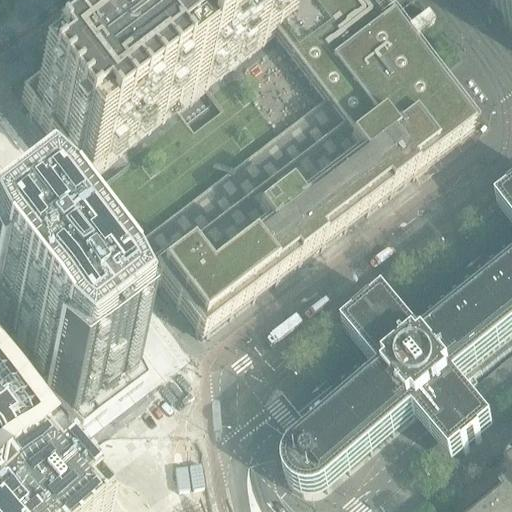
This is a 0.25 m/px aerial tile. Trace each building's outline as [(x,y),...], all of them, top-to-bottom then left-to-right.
[(130,253),(323,105),(340,127),(348,138),(370,120),(326,63),(354,41),(382,21),(369,4),(374,0),(159,0),(24,104),(25,105),(21,108),(29,118),(28,119),(65,168),(69,165),(84,185),(80,188),(87,197),(130,253)] [(511,0),(491,0),(511,26),(511,0)] [(394,37),(382,21),(354,41),(326,63),(370,120),(377,115),(390,131),(392,133),(362,156),(301,203),(270,227),(254,239),(249,234),(206,267),(187,244),(158,266),(147,275),(158,290),(162,287),(179,309),(175,312),(196,340),(197,338),(201,343),(205,340),(205,341),(265,296),(360,223),(460,147),(459,146),(469,138),(466,134),(467,132),(394,37)] [(130,253),(147,275),(158,266),(187,244),(340,127),(323,105),(130,253)] [(390,131),(377,115),(370,120),(348,138),(362,156),(392,133),(390,131)] [(340,127),(187,244),(206,267),(249,234),(254,239),(270,227),(301,203),(362,156),(348,138),(340,127)] [(511,201),(509,203),(498,212),(505,221),(511,230),(511,274),(422,347),(405,326),(393,313),(385,303),(372,314),(367,318),(361,323),(355,328),(344,337),(351,346),(363,360),(381,381),(306,445),(294,456),(289,461),(286,466),(284,473),(284,479),(286,486),(289,491),(291,493),(295,498),(301,501),(308,503),(314,503),(320,501),(326,498),(337,489),(415,423),(433,444),(444,458),(451,467),(461,459),(468,453),(475,447),(480,443),(493,432),(485,423),(476,412),(456,388),(511,343),(511,201)] [(0,331),(50,396),(44,401),(80,434),(81,434),(82,434),(83,434),(145,386),(146,385),(146,384),(146,383),(123,340),(117,344),(84,300),(61,269),(66,265),(11,215),(10,214),(8,213),(7,213),(6,213),(4,214),(0,217),(0,331)] [(0,477),(46,442),(0,380),(0,477)] [(511,511),(511,473),(504,479),(511,488),(511,486),(511,495),(491,511),(511,511)]
